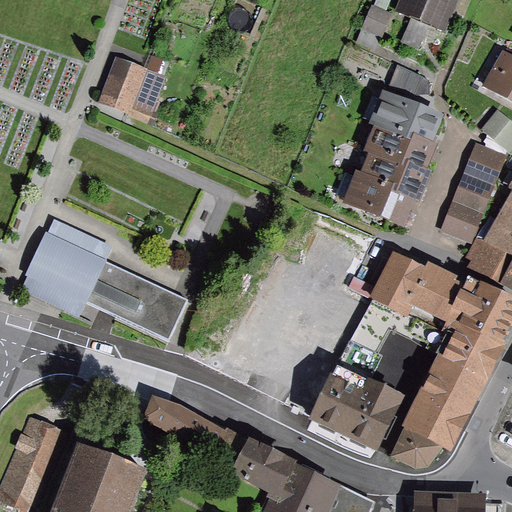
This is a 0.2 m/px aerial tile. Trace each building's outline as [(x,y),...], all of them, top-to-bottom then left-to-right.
[(405,0),(402,7),(444,24),(453,0),(405,0)] [(376,48),(390,15),(372,7),(358,41),(376,48)] [(147,66),(167,71),(170,58),(150,53),(147,66)] [(511,61),(505,57),(487,88),(511,102),(511,61)] [(144,72),(117,63),(102,103),(129,113),(144,72)] [(422,78),(397,67),(388,88),(414,99),(422,78)] [(375,126),(380,128),(427,147),(437,121),(386,100),(375,126)] [(152,126),(157,116),(132,105),(129,113),(128,115),(152,126)] [(511,127),(497,115),(483,132),(509,154),(511,150),(511,127)] [(427,147),(380,128),(370,153),(374,155),(421,174),(431,149),(427,147)] [(487,151),(476,147),(471,162),(498,173),(504,159),(487,151)] [(374,155),(364,180),(411,199),(415,200),(425,175),(421,174),(374,155)] [(498,173),(471,162),(465,175),(493,186),(498,173)] [(493,186),(465,175),(460,189),(487,200),(493,186)] [(411,199),(364,180),(360,178),(350,204),(401,224),(411,199)] [(511,186),(509,185),(482,232),(511,248),(511,186)] [(487,200),(460,189),(454,203),(482,214),(487,200)] [(482,214),(454,203),(448,217),(476,228),(482,214)] [(476,228),(448,217),(443,231),(470,242),(476,228)] [(169,342),(188,301),(105,263),(111,249),(54,223),(23,290),(80,316),(86,304),(169,342)] [(470,261),(468,265),(499,283),(511,260),(511,248),(482,232),(467,259),(470,261)] [(398,306),(407,310),(412,299),(408,297),(426,262),(392,246),(370,292),(372,293),(398,306)] [(244,317),(218,370),(265,393),(288,346),(274,340),(284,319),(304,328),(329,277),(276,251),(244,317)] [(439,326),(445,315),(463,277),(456,274),(458,270),(429,256),(426,262),(408,297),(412,299),(407,310),(398,306),(388,326),(435,348),(444,328),(439,326)] [(511,260),(499,283),(511,290),(511,260)] [(464,275),(463,277),(445,315),(501,342),(511,321),(511,297),(480,281),(479,283),(464,275)] [(340,359),(372,293),(370,292),(338,276),(306,342),(336,356),(340,359)] [(372,293),(340,359),(366,371),(367,368),(374,372),(383,353),(377,350),(388,326),(398,306),(372,293)] [(218,370),(244,317),(217,304),(188,363),(202,370),(205,364),(218,370)] [(501,342),(445,315),(439,326),(444,328),(435,348),(401,420),(404,422),(443,440),(453,445),(501,342)] [(340,359),(336,356),(332,366),(330,365),(308,411),(376,444),(404,386),(374,372),(367,368),(366,371),(340,359)] [(212,457),(227,422),(181,403),(153,395),(140,426),(212,457)] [(0,500),(29,511),(32,511),(64,429),(28,416),(0,489),(0,500)] [(212,457),(244,471),(260,435),(247,429),(246,431),(227,422),(212,457)] [(443,440),(404,422),(389,453),(414,464),(428,463),(443,440)] [(47,511),(130,511),(149,461),(75,435),(47,511)] [(260,435),(244,471),(269,482),(264,492),(269,494),(263,508),(271,511),(294,457),(297,451),(260,435)] [(294,457),(271,511),(326,511),(339,482),(341,477),(294,457)] [(368,511),(375,498),(339,482),(326,511),(368,511)] [(485,511),(486,489),(414,487),(413,511),(485,511)]
